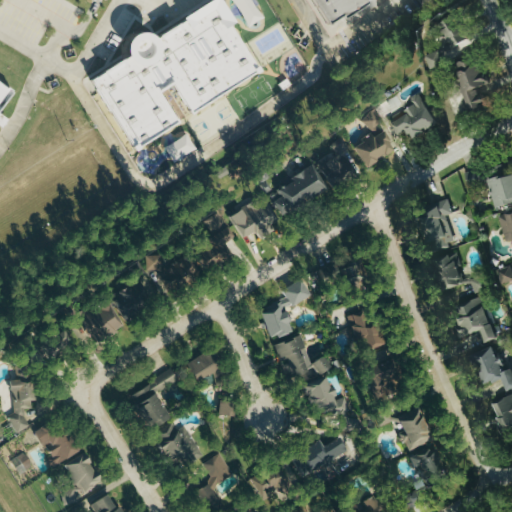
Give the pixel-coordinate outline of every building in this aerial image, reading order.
[(257,75),(216,0),(206,0),(175,17),(178,22),(147,39),(141,29),(114,44),(122,59),(89,76),(129,151),(176,126),(158,91),(172,84),(187,112),(257,75)] [(229,0),(246,27),(261,18),(249,0),(229,0)] [(363,0),(325,25),(309,0),(363,0)] [(471,38),(457,14),(439,24),(453,48),(471,38)] [(430,69),(444,64),(439,50),(425,55),(430,69)] [(0,107),(11,91),(0,83),(0,107)] [(437,124),(418,94),(411,98),(414,104),(387,121),(398,137),(406,132),(411,140),(437,124)] [(371,131),(383,119),(373,109),(362,121),(371,131)] [(393,151),(381,131),(372,137),(371,134),(353,145),(366,167),(393,151)] [(193,151),(186,135),(163,146),(170,162),(193,151)] [(317,165),(328,184),(361,164),(344,136),(329,145),(335,154),(317,165)] [(277,189),(292,209),(324,185),(310,165),(277,189)] [(489,180),(508,175),(505,166),(487,170),(489,180)] [(470,186),(482,182),(478,170),(466,173),(470,186)] [(495,208),(511,204),(511,175),(489,181),(495,208)] [(289,206),(276,193),(269,201),(282,213),(289,206)] [(276,223),(266,199),(228,216),(239,239),(276,223)] [(446,216),(454,214),(449,199),(425,207),(428,216),(420,218),(431,252),(455,244),(446,216)] [(511,212),(499,216),(507,242),(511,240),(511,212)] [(223,225),(216,213),(204,221),(211,232),(223,225)] [(202,243),(206,249),(197,254),(205,267),(227,254),(216,235),(202,243)] [(441,292),(462,286),(457,266),(461,265),(458,252),(432,259),(441,292)] [(180,283),(179,264),(171,265),(162,268),(157,255),(143,256),(140,267),(131,270),(132,283),(110,293),(110,299),(119,322),(130,317),(130,308),(180,283)] [(511,265),(497,270),(501,284),(511,281),(511,265)] [(337,272),(342,290),(361,284),(356,267),(337,272)] [(324,285),(325,272),(311,272),(311,285),(324,285)] [(485,290),(480,278),(471,282),(476,293),(485,290)] [(268,340),(292,332),(284,307),(305,300),(299,282),(280,288),(284,300),(266,306),(268,312),(260,315),(268,340)] [(482,332),(485,343),(495,340),(482,298),(459,306),(463,318),(457,320),(463,338),(482,332)] [(79,318),(90,342),(119,329),(107,305),(79,318)] [(348,317),(360,353),(383,345),(374,320),(365,323),(361,313),(348,317)] [(30,348),(39,365),(71,348),(62,331),(30,348)] [(309,361),(302,336),(273,345),(278,363),(285,361),(293,384),(329,373),(324,357),(309,361)] [(472,355),(484,386),(501,379),(506,392),(511,389),(511,372),(511,370),(504,372),(494,347),(472,355)] [(184,364),(194,383),(219,370),(209,350),(184,364)] [(364,370),(375,399),(400,389),(390,361),(364,370)] [(129,395),(136,406),(132,409),(146,432),(169,418),(154,395),(177,381),(170,370),(129,395)] [(348,407),(344,397),(335,400),(326,376),(302,386),(315,419),(348,407)] [(11,416),(12,431),(26,430),(25,409),(32,409),(30,382),(10,383),(11,416)] [(511,395),(494,404),(507,433),(511,430),(511,395)] [(234,401),(217,401),(217,417),(234,416),(234,401)] [(380,427),(397,420),(409,451),(430,442),(417,409),(391,419),(386,408),(374,413),(380,427)] [(76,449),(49,467),(44,458),(48,455),(32,430),(50,421),(58,433),(66,434),(76,449)] [(185,426),(176,431),(172,423),(151,435),(167,463),(177,457),(182,466),(201,456),(185,426)] [(319,441),(294,455),(305,474),(323,464),(325,469),(335,463),(331,455),(344,448),(338,438),(322,447),(319,441)] [(431,445),(409,459),(422,479),(413,484),(416,490),(406,497),(411,504),(452,478),(431,445)] [(31,468),(25,453),(10,459),(17,474),(31,468)] [(207,480),(212,488),(233,475),(219,453),(201,464),(210,478),(207,480)] [(65,506),(78,501),(75,494),(97,485),(85,454),(63,463),(73,488),(60,493),(65,506)] [(263,489),(285,476),(278,464),(256,476),(263,489)] [(212,511),(219,509),(207,485),(192,492),(202,511),(212,511)] [(121,511),(117,505),(113,507),(105,493),(88,504),(93,511),(121,511)] [(361,500),(363,508),(352,510),(352,511),(387,511),(383,495),(361,500)]
